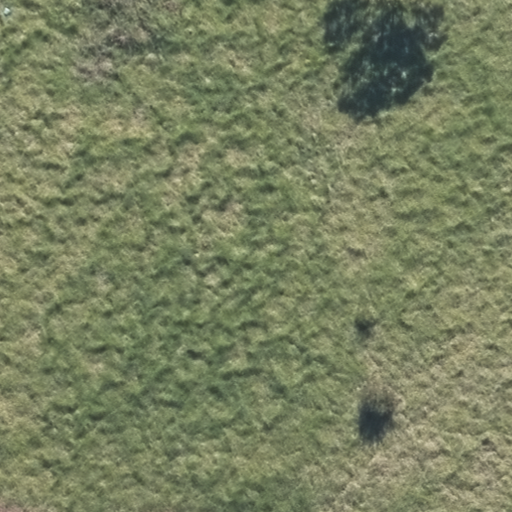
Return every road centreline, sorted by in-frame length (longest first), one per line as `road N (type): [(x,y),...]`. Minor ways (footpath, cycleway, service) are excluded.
road 1 (unknown): [(384,0),(119,511)]
road 2 (unknown): [(511,301),(289,185)]
